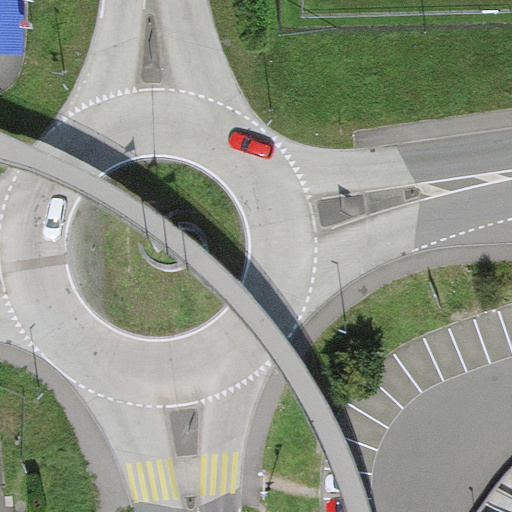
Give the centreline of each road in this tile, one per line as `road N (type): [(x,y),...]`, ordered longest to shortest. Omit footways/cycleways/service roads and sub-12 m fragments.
road 1 (secondary): [(511,173),(286,224)]
road 2 (primary): [(154,121),(96,135),(64,160),(41,194),(29,233),(31,274)]
road 3 (primary): [(179,376),(210,367),(263,324),(279,295),(286,224)]
road 4 (primary): [(31,274),(45,313),(72,345),(141,377),(179,376)]
road 5 (primary): [(286,224),(257,166),(231,142),(188,123),(154,121)]
road 6 (primary): [(193,511),(179,376)]
road 7 (primary): [(154,121),(151,0)]
